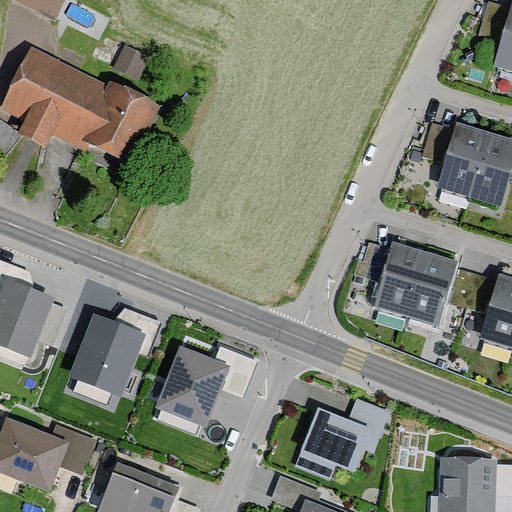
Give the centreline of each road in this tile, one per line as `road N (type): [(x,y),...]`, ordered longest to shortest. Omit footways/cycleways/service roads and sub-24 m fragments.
road 1 (residential): [(297,337),(458,0)]
road 2 (tertiary): [(297,337),(0,219)]
road 3 (tertiary): [(511,421),(297,337)]
road 4 (residential): [(223,511),(297,337)]
